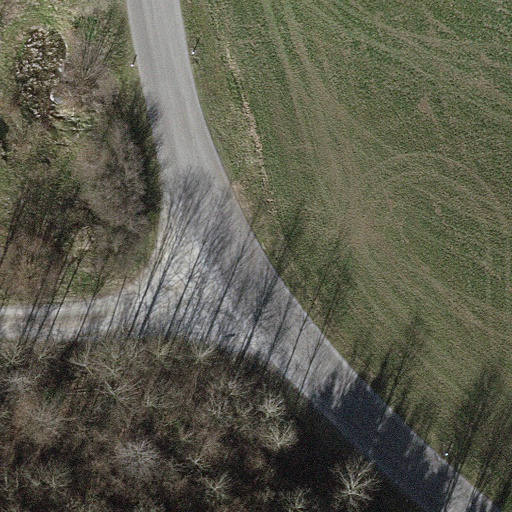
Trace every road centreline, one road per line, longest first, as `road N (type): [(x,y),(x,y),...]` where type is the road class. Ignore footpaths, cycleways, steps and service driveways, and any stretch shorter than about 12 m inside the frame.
road 1 (tertiary): [(469,511),(241,284),(176,121),(159,0)]
road 2 (track): [(241,284),(166,298),(0,306)]
